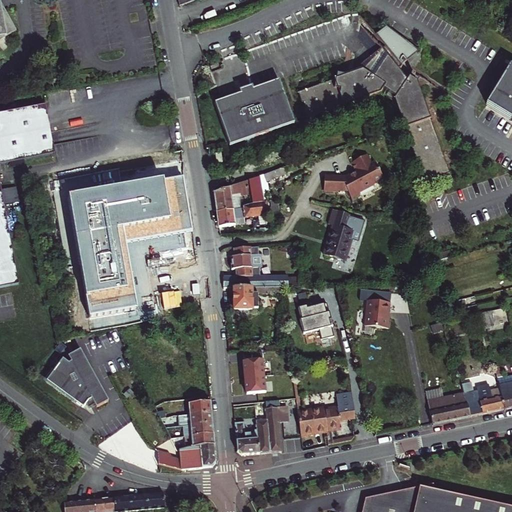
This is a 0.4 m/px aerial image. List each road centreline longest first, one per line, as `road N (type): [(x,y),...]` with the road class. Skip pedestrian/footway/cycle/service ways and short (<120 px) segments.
road 1 (residential): [(165,0),(209,259),(227,483)]
road 2 (residential): [(227,483),(511,423)]
road 3 (residential): [(0,390),(118,469),(165,482),(227,483)]
road 4 (unknown): [(207,245),(286,237),(322,172),(357,157)]
